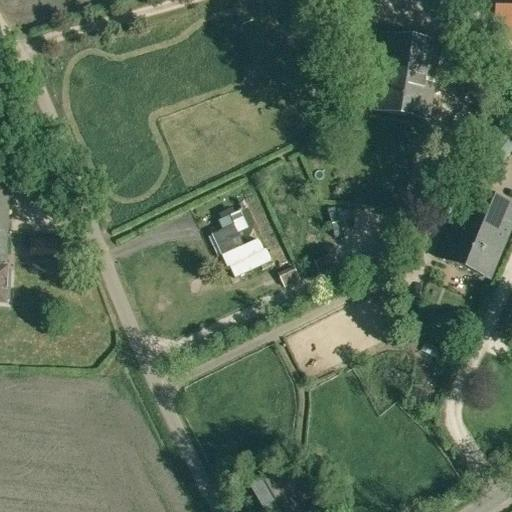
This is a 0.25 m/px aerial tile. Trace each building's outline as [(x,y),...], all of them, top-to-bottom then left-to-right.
[(511,6),(495,6),(493,39),(511,39),(511,6)] [(381,69),(376,68),(370,111),(429,120),(440,42),(387,34),(381,69)] [(473,110),(495,85),(475,68),(459,87),(465,91),(459,98),(473,110)] [(511,136),(492,120),(462,160),(490,181),(511,152),(511,136)] [(488,281),(511,226),(511,207),(467,188),(437,259),(488,281)] [(5,271),(9,190),(0,189),(0,303),(4,304),(4,301),(9,301),(10,272),(5,271)] [(328,255),(313,262),(318,273),(336,264),(332,255),(329,256),(328,255)] [(300,281),(295,270),(279,277),(285,288),(300,281)] [(265,511),(309,511),(320,506),(292,461),(250,486),(265,511)]
